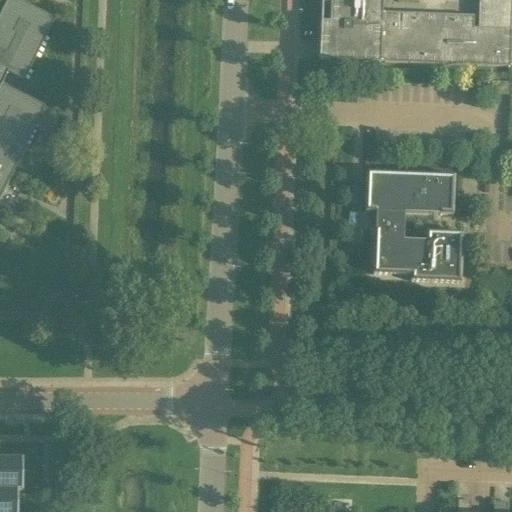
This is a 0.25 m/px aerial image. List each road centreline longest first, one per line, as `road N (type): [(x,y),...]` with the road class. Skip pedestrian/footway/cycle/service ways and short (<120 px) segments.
road 1 (unclassified): [(214,402),(225,103)]
road 2 (unclassified): [(498,115),(225,103)]
road 3 (tertiary): [(0,401),(214,402)]
